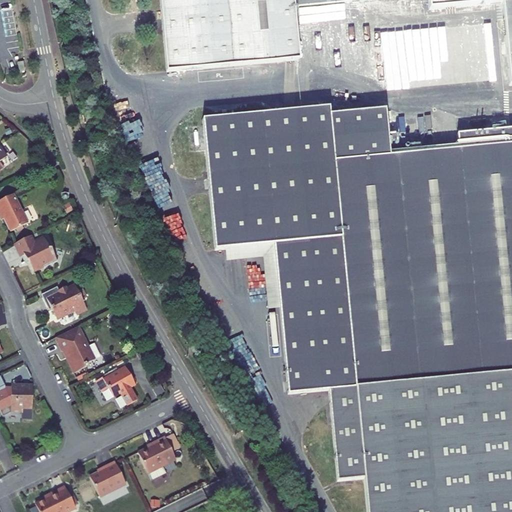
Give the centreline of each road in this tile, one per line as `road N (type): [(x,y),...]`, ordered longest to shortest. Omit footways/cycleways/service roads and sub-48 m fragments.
road 1 (tertiary): [(54,100),(106,242),(193,394)]
road 2 (residential): [(0,267),(82,449)]
road 3 (tertiary): [(193,394),(262,511)]
road 4 (residential): [(82,449),(193,394)]
